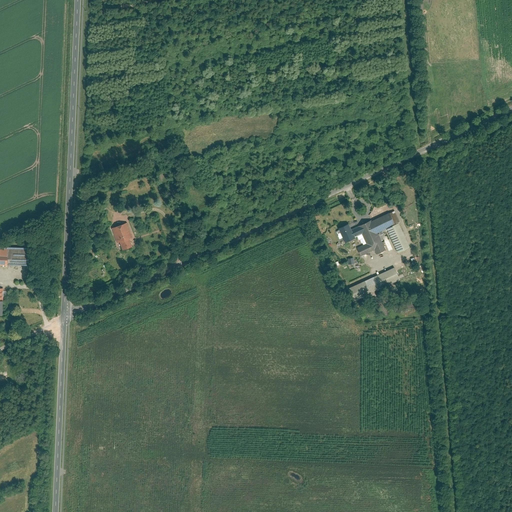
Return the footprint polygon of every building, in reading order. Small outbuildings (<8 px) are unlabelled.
[(383,228),(392,224),(386,212),(348,230),(346,224),(333,230),(340,244),(359,236),(368,256),(381,250),(373,233),(383,228)] [(383,228),(394,253),(407,247),(395,222),(392,224),(383,228)] [(127,223),(110,229),(115,244),(120,243),(123,250),(132,247),(129,239),(132,238),(127,223)] [(28,249),(0,247),(0,266),(27,267),(28,249)] [(398,281),(391,267),(362,281),(369,295),(398,281)]
